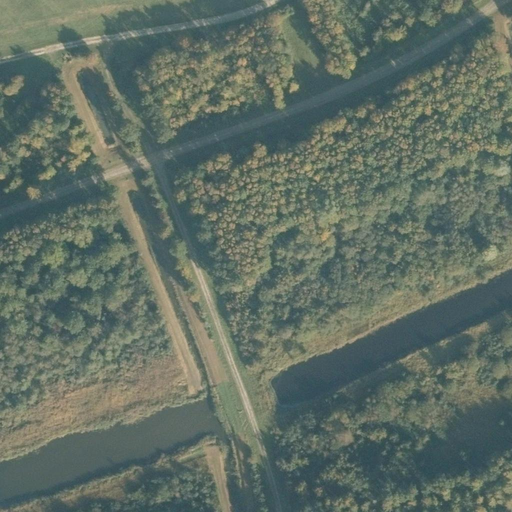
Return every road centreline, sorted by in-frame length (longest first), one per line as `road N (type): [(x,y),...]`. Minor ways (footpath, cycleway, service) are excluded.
road 1 (track): [(0,214),(344,85),(495,0)]
road 2 (track): [(0,62),(259,0)]
